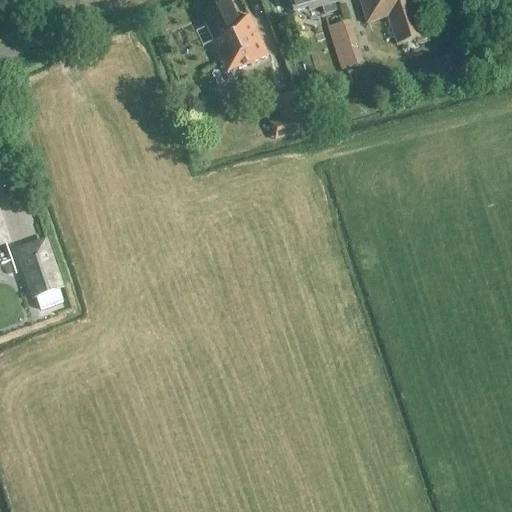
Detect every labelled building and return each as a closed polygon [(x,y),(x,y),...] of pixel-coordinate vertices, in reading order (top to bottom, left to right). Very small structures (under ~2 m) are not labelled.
[(335,13),(332,5),(336,3),(335,0),(289,0),(294,13),(307,9),(309,12),(321,8),(323,17),(335,13)] [(396,46),(425,37),(416,9),(413,0),(358,0),(366,25),(388,18),(396,46)] [(247,17),(237,22),(228,3),(213,11),(210,10),(206,12),(205,15),(202,16),(215,45),(211,47),(226,76),(266,57),(247,17)] [(342,72),(363,65),(349,22),(328,29),(342,72)] [(422,69),(430,91),(465,80),(457,57),(422,69)] [(296,95),(314,88),(305,64),(287,71),(296,95)] [(273,99),(286,139),(307,133),(294,92),(273,99)] [(12,251),(30,303),(62,292),(44,240),(12,251)]
